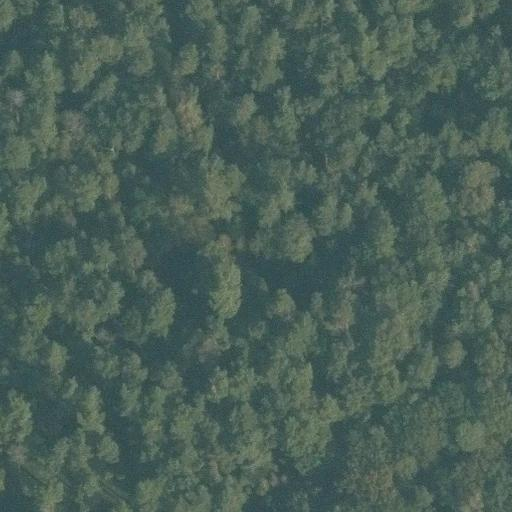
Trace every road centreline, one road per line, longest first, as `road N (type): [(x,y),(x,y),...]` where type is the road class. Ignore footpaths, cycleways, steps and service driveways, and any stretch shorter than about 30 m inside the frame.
road 1 (track): [(226,188),(363,511)]
road 2 (track): [(151,0),(226,188)]
